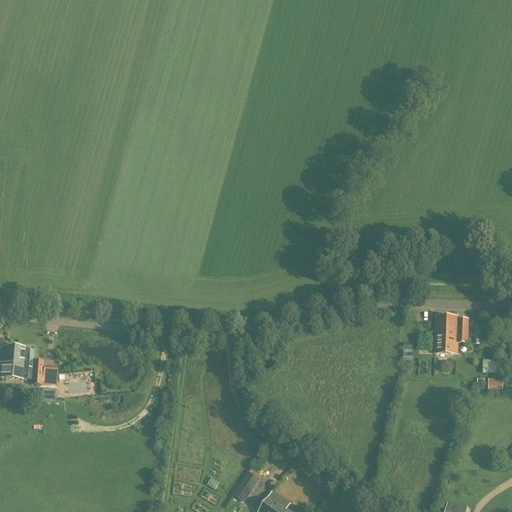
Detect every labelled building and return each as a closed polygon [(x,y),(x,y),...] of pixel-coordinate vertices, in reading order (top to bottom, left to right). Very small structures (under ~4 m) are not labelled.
[(457,356),(458,344),(468,344),(468,320),(459,320),(459,318),(436,317),(435,355),(457,356)] [(31,381),(32,371),(32,364),(32,362),(33,362),(34,351),(25,350),(25,349),(3,347),(2,364),(0,363),(0,378),(23,381),(31,381)] [(403,361),(413,361),(412,347),(403,347),(403,361)] [(42,387),(44,363),(33,362),(32,362),(32,364),(32,371),(31,381),(31,386),(42,387)] [(503,375),(504,362),(483,362),(483,374),(503,375)] [(488,391),(488,379),(478,379),(478,391),(488,391)] [(503,392),(503,380),(489,380),(489,391),(503,392)] [(244,504),(260,481),(249,474),(233,496),(244,504)] [(287,511),(286,511),(286,510),(282,507),(285,502),(272,494),(259,511),(287,511)]
